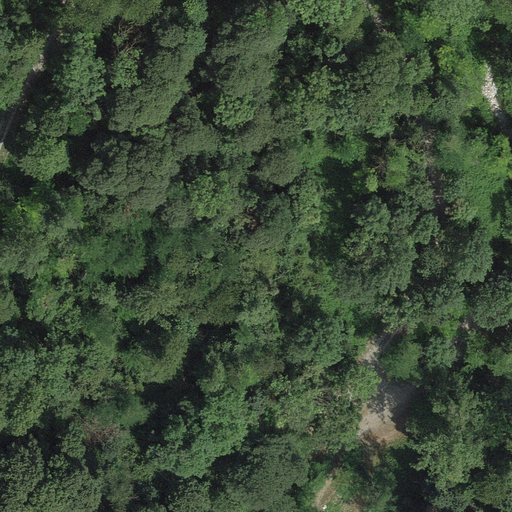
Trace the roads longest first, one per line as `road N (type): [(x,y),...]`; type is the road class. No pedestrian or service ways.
road 1 (track): [(363,0),(419,87),(435,192),(427,254),(372,361),(373,390)]
road 2 (track): [(373,390),(391,397),(409,389),(511,284)]
road 3 (track): [(0,132),(14,89),(71,0)]
road 4 (track): [(373,390),(307,511)]
